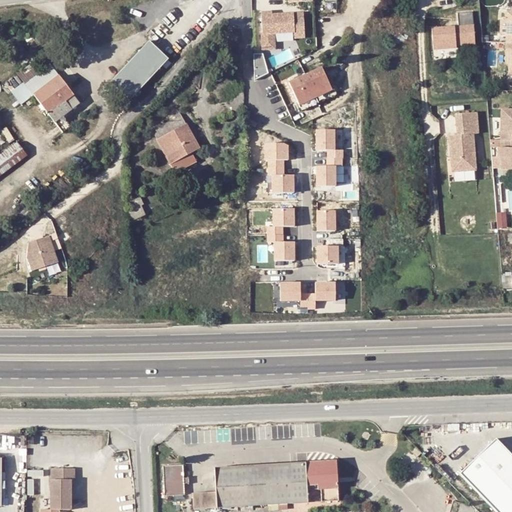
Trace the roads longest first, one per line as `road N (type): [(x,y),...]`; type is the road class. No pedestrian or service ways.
road 1 (trunk): [(511,334),(0,345)]
road 2 (tertiary): [(511,404),(137,415)]
road 3 (trunk): [(0,378),(216,378),(366,359)]
road 4 (trunk): [(0,368),(366,359)]
road 5 (residential): [(262,276),(306,270),(308,147),(260,107),(249,78),(247,0)]
road 6 (trunk): [(366,359),(511,355)]
road 7 (tertiary): [(137,415),(0,417)]
